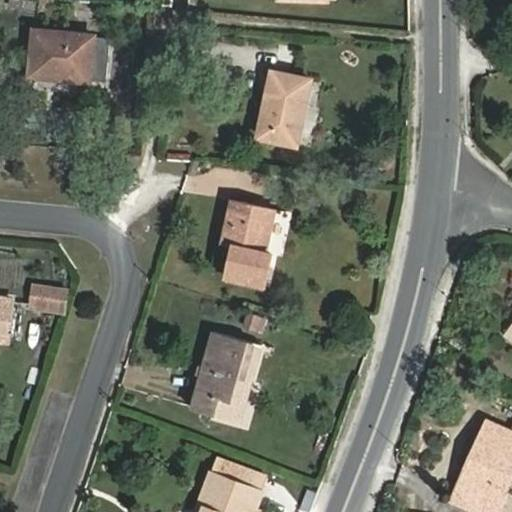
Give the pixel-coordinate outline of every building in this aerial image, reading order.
[(98,31),(39,25),(35,72),(94,77),(98,31)] [(310,77),(273,70),(261,135),(298,143),(310,77)] [(272,206),(232,200),(227,240),(236,243),(230,281),(267,285),(274,251),(264,248),(272,206)] [(34,297),(65,302),(67,291),(35,287),(34,297)] [(0,339),(10,340),(14,298),(0,296),(0,339)] [(64,310),(65,302),(34,297),(34,306),(64,310)] [(264,333),(269,318),(250,313),(245,327),(264,333)] [(190,403),(231,418),(248,364),(260,368),(267,345),(214,327),(190,403)] [(248,364),(231,418),(243,421),(260,368),(248,364)] [(490,497),(483,511),(505,511),(511,497),(506,496),(511,481),(511,425),(483,414),(475,434),(492,442),(486,458),(479,456),(465,488),(490,497)] [(449,499),(483,511),(490,497),(465,488),(479,456),(486,458),(492,442),(475,434),(449,499)] [(267,475),(217,459),(211,474),(262,491),(267,475)] [(204,511),(245,511),(248,505),(256,508),(257,508),(262,491),(211,474),(200,508),(205,510),(204,511)]
